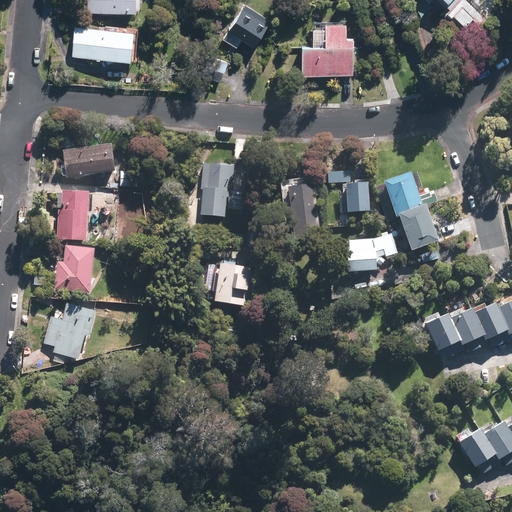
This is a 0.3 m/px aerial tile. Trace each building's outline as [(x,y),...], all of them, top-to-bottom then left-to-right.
[(131,16),(131,0),(70,0),(70,13),(131,16)] [(417,0),(438,18),(454,0),(417,0)] [(484,23),(458,0),(454,0),(438,18),(466,43),(484,23)] [(222,34),(249,50),(265,22),(238,6),(222,34)] [(310,51),(295,52),(297,81),(353,79),(350,37),(343,38),(343,25),(314,27),(315,33),(309,33),(310,51)] [(127,34),(73,27),(69,56),(124,63),(127,34)] [(226,63),(206,55),(198,76),(218,84),(226,63)] [(117,145),(66,152),(70,176),(120,169),(117,145)] [(235,167),(211,164),(204,212),(229,215),(235,167)] [(133,168),(122,168),(121,186),(132,187),(133,168)] [(351,168),(330,169),(330,182),(352,182),(351,168)] [(414,172),(390,180),(402,214),(427,206),(414,172)] [(373,209),(372,181),(350,182),(352,210),(373,209)] [(318,183),(293,186),(298,237),(323,234),(318,183)] [(89,237),(91,192),(69,190),(68,211),(66,211),(64,235),(89,237)] [(431,206),(406,214),(418,247),(443,239),(431,206)] [(392,233),(377,237),(382,257),(397,253),(392,233)] [(98,248),(71,245),(66,287),(92,290),(98,248)] [(437,245),(422,248),(425,261),(441,258),(437,245)] [(378,247),(358,247),(357,270),(378,270),(378,247)] [(253,266),(225,262),(219,300),(247,304),(253,266)] [(55,273),(38,271),(36,283),(54,285),(55,273)] [(511,299),(500,304),(511,333),(511,332),(511,299)] [(92,331),(99,310),(72,302),(67,321),(57,319),(51,339),(62,343),(60,349),(80,355),(88,329),(92,331)] [(497,302),(477,310),(489,339),(492,338),(495,346),(511,339),(508,331),(509,331),(497,302)] [(475,307),(455,315),(466,344),(469,343),(472,351),(489,344),(485,336),(486,336),(475,307)] [(450,313),(430,321),(442,350),(445,349),(448,357),(464,350),(461,342),(462,342),(450,313)] [(43,316),(33,315),(31,338),(41,339),(43,316)] [(511,430),(505,419),(487,431),(504,457),(506,456),(510,462),(511,460),(511,430)] [(480,428),(462,439),(479,465),(481,464),(486,471),(501,461),(496,454),(497,453),(480,428)]
